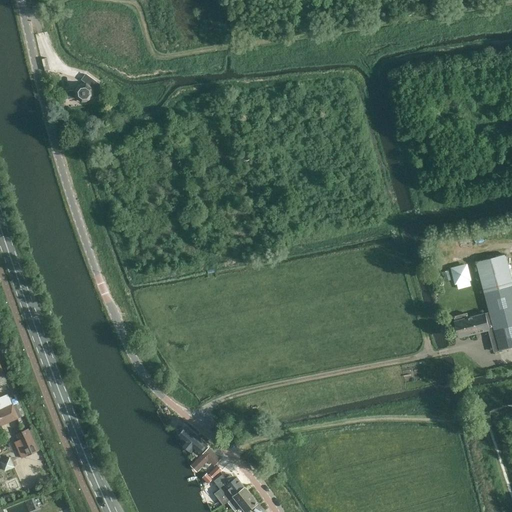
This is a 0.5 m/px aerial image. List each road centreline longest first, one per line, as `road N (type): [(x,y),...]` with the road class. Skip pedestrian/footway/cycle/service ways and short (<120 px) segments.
road 1 (unclassified): [(274,511),(131,355),(62,173),(22,0)]
road 2 (tertiary): [(109,511),(0,228)]
road 3 (track): [(454,420),(300,430),(231,457)]
road 4 (track): [(430,355),(395,228),(411,215)]
